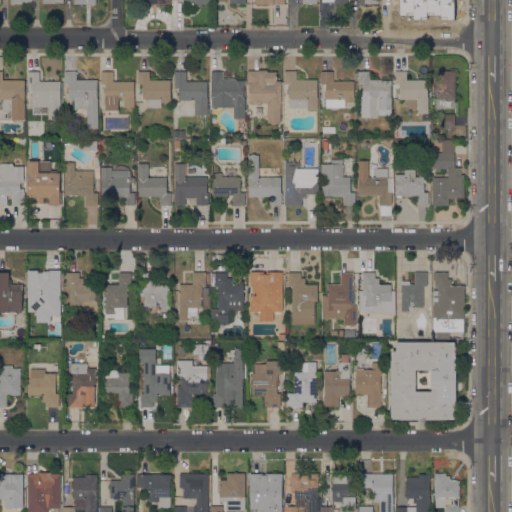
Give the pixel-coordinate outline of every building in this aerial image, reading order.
[(450,0),(450,2),(449,2),(450,13),(429,14),(429,1),(422,2),(422,0),(450,0)] [(267,103),(266,103),(264,102),(262,102),(261,103),(260,104),(257,104),(256,104),(255,102),(255,101),(248,101),(248,92),(247,92),(247,80),(247,70),(252,70),(257,70),(257,69),(265,69),(267,69),(267,71),(275,71),(275,77),(276,77),(276,80),(281,80),(281,81),(281,103),(280,103),(280,122),(267,122),(267,103)] [(65,102),(65,86),(62,86),(62,72),(64,72),(64,70),(69,70),(77,70),(77,79),(97,79),(97,97),(98,97),(98,128),(95,128),(95,129),(85,129),(85,111),(73,111),(73,102),(65,102)] [(317,79),(317,82),(317,97),(318,109),(307,109),(307,107),(289,108),(289,83),(284,83),(284,82),(284,71),(289,71),(295,70),(296,70),(296,79),(305,79),(306,79),(307,79),(317,79)] [(455,99),(439,99),(439,98),(437,98),(437,92),(433,92),(433,78),(438,78),(438,76),(439,76),(439,70),(455,70),(455,99)] [(23,119),(23,122),(10,122),(10,110),(3,110),(3,101),(0,101),(0,71),(3,71),(3,79),(25,79),(25,119),(23,119)] [(40,81),(61,81),(61,102),(60,102),(60,104),(49,104),(49,101),(31,101),(31,85),(27,85),(27,74),(28,74),(28,71),(33,71),(40,71),(40,81)] [(124,99),(118,99),(118,110),(105,110),(105,83),(101,83),(101,71),(107,71),(113,71),(113,81),(114,81),(116,81),(133,81),(133,82),(133,106),(124,106),(124,99)] [(138,72),(138,71),(143,71),(149,71),(149,79),(159,79),(170,79),(170,97),(171,97),(171,102),(160,102),(160,99),(142,99),(142,84),(137,84),(136,72),(138,72)] [(175,90),(173,90),(173,72),(174,72),(174,71),(187,71),(187,81),(207,81),(207,83),(207,97),(208,97),(208,106),(208,114),(205,114),(205,117),(193,117),(193,102),(176,102),(176,92),(175,92),(175,90)] [(236,80),(245,80),(245,84),(244,84),(244,98),(245,98),(245,119),(233,119),(233,107),(211,107),(211,106),(211,82),(210,71),(215,71),(223,71),(223,78),(235,78),(236,80)] [(333,81),(335,81),(354,81),(354,82),(355,102),(345,102),(345,107),(326,107),(326,91),(324,91),(324,89),(326,89),(326,87),(324,87),(324,84),(321,84),(321,82),(321,71),(322,71),(326,71),(333,71),(333,81)] [(392,79),(391,109),(390,109),(390,115),(378,115),(378,117),(361,117),(361,96),(362,96),(362,84),(358,84),(358,82),(358,71),(364,71),(370,71),(370,79),(392,79)] [(428,79),(428,96),(428,113),(418,113),(417,108),(406,108),(406,99),(399,99),(399,84),(395,84),(395,71),(400,71),(407,71),(407,79),(416,79),(428,79)] [(455,114),(455,125),(455,126),(452,126),(442,126),(441,114),(455,114)] [(466,127),(466,137),(454,137),(454,127),(466,127)] [(433,168),(433,152),(441,152),(442,151),(442,139),(454,139),(454,153),(455,167),(461,167),(461,174),(464,174),(464,198),(447,198),(448,205),(446,205),(432,205),(432,182),(432,177),(448,177),(447,169),(441,169),(441,172),(435,172),(435,169),(433,169),(433,168)] [(79,148),(79,141),(97,141),(97,150),(94,150),(94,151),(90,151),(90,150),(82,150),(79,148)] [(282,192),(282,205),(270,205),(270,196),(248,196),(249,178),(248,178),(248,155),(259,155),(259,176),(281,177),(281,192),(282,192)] [(351,176),(350,192),(355,192),(355,205),(343,205),(343,196),(331,196),(331,195),(321,195),(322,178),(321,178),(321,163),(331,164),(331,159),(342,159),(342,164),(343,164),(343,176),(351,176)] [(40,160),(40,172),(53,172),(53,170),(59,170),(59,172),(62,172),(62,205),(59,205),(59,206),(49,206),(49,199),(45,199),(45,203),(38,203),(38,199),(26,199),(26,162),(29,162),(29,160),(40,160)] [(380,207),(378,207),(378,197),(357,197),(357,176),(358,176),(358,173),(358,160),(368,160),(368,173),(368,176),(371,176),(371,168),(388,168),(388,177),(387,188),(389,188),(389,192),(392,192),(392,203),(392,205),(391,205),(391,207),(391,216),(380,215),(380,207)] [(292,161),(292,165),(297,165),(297,168),(303,168),(303,171),(317,171),(317,180),(318,180),(318,194),(306,194),(306,198),(302,198),(302,205),(285,205),(284,161),(292,161)] [(75,162),(75,170),(94,170),(94,192),(98,192),(98,205),(96,205),(96,207),(83,206),(84,197),(63,197),(64,163),(64,162),(75,162)] [(0,163),(12,163),(13,163),(14,166),(23,166),(24,166),(23,177),(24,177),(24,182),(23,182),(22,182),(22,183),(21,183),(21,184),(24,184),(23,188),(24,188),(24,192),(25,192),(25,205),(12,205),(12,195),(7,195),(7,206),(0,206),(0,163)] [(170,205),(170,206),(159,206),(159,198),(137,198),(136,166),(138,166),(138,163),(148,163),(148,177),(167,177),(166,192),(171,192),(171,205),(170,205)] [(184,205),(184,206),(173,207),(173,164),(174,164),(174,163),(185,163),(185,164),(186,164),(186,176),(203,176),(203,192),(208,192),(208,194),(210,194),(210,204),(207,204),(207,206),(196,206),(195,205),(184,205)] [(101,167),(112,167),(112,170),(115,166),(118,165),(120,165),(123,165),(125,165),(128,167),(130,170),(132,175),(132,177),(135,177),(135,183),(130,183),(130,192),(135,192),(135,204),(134,204),(134,206),(123,206),(123,205),(123,196),(101,197),(100,167),(101,167)] [(222,177),(222,172),(211,172),(211,195),(233,195),(233,204),(245,204),(245,192),(240,192),(240,177),(236,177),(236,169),(224,169),(224,177),(222,177)] [(404,174),(404,170),(405,170),(405,169),(415,169),(415,175),(424,175),(424,192),(428,192),(428,205),(416,205),(416,197),(401,196),(401,197),(396,197),(396,196),(395,196),(395,185),(396,185),(396,178),(395,178),(395,175),(395,174),(404,174)] [(170,284),(170,311),(161,311),(161,309),(158,309),(158,306),(155,306),(155,305),(154,305),(144,306),(144,296),(140,296),(139,296),(139,272),(153,271),(153,277),(156,277),(156,278),(157,278),(157,284),(163,284),(169,284),(170,284)] [(256,313),(256,311),(249,311),(250,294),(253,294),(253,286),(249,286),(249,271),(263,271),(263,274),(267,274),(267,272),(282,272),(282,312),(273,312),(273,321),(258,321),(258,313),(256,313)] [(411,284),(414,284),(414,272),(427,271),(427,285),(427,286),(423,286),(423,290),(423,307),(417,307),(414,307),(414,311),(412,311),(401,311),(401,310),(400,284),(401,284),(401,281),(410,281),(410,284),(411,284)] [(463,285),(464,285),(464,319),(463,319),(463,338),(436,338),(436,331),(433,331),(433,305),(437,305),(437,301),(433,301),(433,296),(437,297),(438,286),(435,286),(434,286),(434,276),(433,276),(433,274),(434,274),(434,271),(447,272),(447,279),(451,279),(451,280),(451,285),(463,285)] [(0,272),(9,272),(9,278),(10,278),(10,284),(22,284),(22,312),(15,312),(15,314),(11,314),(11,312),(0,312),(0,272)] [(45,272),(57,272),(57,286),(53,286),(53,297),(57,297),(57,307),(52,307),(52,314),(40,315),(40,312),(36,312),(36,311),(31,311),(31,284),(45,284),(45,272)] [(79,272),(79,277),(83,277),(83,284),(96,284),(96,298),(97,298),(97,311),(81,311),(81,306),(70,306),(70,286),(66,286),(66,272),(79,272)] [(105,284),(119,284),(119,272),(131,272),(131,284),(131,286),(127,286),(127,307),(126,307),(124,307),(123,319),(114,319),(114,317),(105,317),(105,313),(105,284)] [(201,306),(201,307),(202,307),(202,314),(198,314),(198,315),(189,315),(189,317),(187,317),(187,320),(187,321),(179,321),(178,284),(192,284),(192,272),(193,272),(198,272),(205,272),(205,280),(210,280),(210,285),(205,285),(205,286),(201,286),(201,288),(201,306)] [(210,320),(210,308),(218,308),(218,286),(215,286),(215,272),(227,272),(227,278),(231,278),(231,284),(243,284),(243,301),(242,301),(242,310),(229,310),(229,314),(228,314),(228,324),(223,324),(223,328),(218,328),(218,320),(210,320)] [(292,286),(289,286),(289,272),(301,272),(301,278),(305,278),(305,284),(317,284),(317,301),(315,301),(315,318),(301,318),(301,317),(292,317),(292,286)] [(355,325),(353,325),(344,325),(344,318),(334,318),(322,318),(321,295),(327,295),(327,284),(329,284),(340,284),(340,272),(341,272),(346,272),(352,272),(353,272),(353,284),(354,284),(354,305),(356,305),(356,306),(356,325),(355,325)] [(362,293),(362,272),(367,272),(375,272),(375,276),(375,277),(379,277),(379,284),(391,284),(391,285),(392,285),(392,290),(391,290),(391,292),(392,292),(392,295),(391,295),(391,297),(391,298),(392,298),(392,302),(388,302),(388,301),(387,301),(387,302),(385,302),(385,301),(383,301),(383,313),(366,313),(366,306),(365,306),(365,300),(366,300),(366,293),(362,293)] [(344,329),(344,337),(355,337),(355,330),(344,329)] [(277,341),(285,341),(285,350),(278,350),(277,341)] [(429,420),(429,419),(400,419),(392,419),(392,417),(391,417),(391,416),(390,416),(390,405),(391,405),(391,361),(391,351),(396,351),(396,341),(446,341),(446,342),(454,342),(454,346),(456,346),(456,380),(458,380),(458,390),(456,390),(456,415),(454,415),(454,419),(447,419),(447,420),(429,420)] [(144,365),(139,365),(139,349),(155,349),(155,372),(170,372),(170,395),(158,395),(158,401),(153,401),(153,407),(141,407),(141,393),(144,393),(144,365)] [(242,395),(229,395),(229,407),(212,407),(212,393),(216,393),(216,372),(216,357),(234,357),(234,359),(242,359),(242,395)] [(177,385),(181,385),(181,376),(177,376),(177,360),(192,360),(192,365),(207,365),(207,395),(194,395),(194,407),(177,407),(177,385)] [(264,406),(264,395),(252,395),(252,373),(254,373),(254,364),(266,364),(266,360),(282,360),(282,374),(277,374),(277,393),(280,393),(280,406),(264,406)] [(292,372),(285,372),(285,361),(297,362),(297,367),(292,367),(292,372)] [(316,402),(302,402),(302,407),(285,407),(285,393),(294,393),(294,372),(302,372),(302,362),(307,362),(316,362),(316,402)] [(349,395),(337,395),(337,407),(323,407),(323,395),(324,395),(324,377),(324,371),(338,371),(338,370),(336,370),(336,366),(338,366),(338,362),(349,362),(349,395)] [(381,406),(381,407),(367,407),(367,406),(355,406),(355,395),(367,395),(367,394),(355,394),(355,369),(371,369),(371,362),(381,362),(381,392),(383,392),(386,392),(386,406),(383,406),(381,406)] [(95,368),(95,384),(94,384),(94,406),(84,406),(84,405),(81,405),(81,407),(68,407),(68,393),(72,393),(72,373),(70,373),(70,363),(87,363),(87,368),(95,368)] [(0,364),(12,364),(12,368),(20,368),(20,395),(7,395),(7,407),(0,407),(0,364)] [(58,373),(58,408),(46,408),(47,401),(42,401),(42,395),(30,395),(31,368),(45,369),(45,373),(58,373)] [(119,370),(119,372),(130,373),(129,393),(133,393),(133,406),(120,406),(121,401),(116,401),(116,395),(104,395),(104,370),(119,370)] [(282,497),(281,497),(281,503),(269,503),(269,502),(268,502),(268,504),(250,504),(250,497),(249,497),(250,474),(261,474),(261,470),(272,471),(272,473),(282,473),(282,497)] [(321,511),(306,511),(307,507),(304,507),(304,499),(299,499),(299,498),(295,498),(295,490),(290,490),(291,475),(296,472),(302,472),(308,475),(319,476),(318,498),(321,498),(321,511)] [(28,511),(28,473),(60,473),(60,497),(61,497),(61,509),(49,509),(49,511),(28,511)] [(179,477),(179,473),(208,473),(208,511),(193,511),(193,506),(196,506),(196,499),(183,499),(183,489),(179,489),(179,477)] [(219,483),(219,479),(225,480),(225,475),(227,475),(227,473),(245,473),(245,510),(225,510),(225,501),(219,501),(219,499),(217,499),(217,483),(219,483)] [(379,511),(379,503),(376,503),(376,501),(372,501),(372,487),(362,487),(362,473),(392,473),(392,496),(393,496),(393,511),(379,511)] [(445,511),(445,507),(435,507),(435,497),(434,473),(445,473),(445,476),(449,476),(449,478),(450,478),(450,480),(459,480),(459,493),(460,493),(460,496),(459,496),(459,497),(445,497),(445,506),(458,505),(458,511),(445,511)] [(23,508),(5,508),(5,499),(1,499),(1,498),(0,498),(0,474),(23,474),(23,508)] [(97,474),(97,480),(96,480),(96,498),(97,498),(97,511),(85,511),(85,508),(75,508),(75,498),(73,498),(73,477),(86,477),(86,474),(97,474)] [(120,480),(120,477),(123,477),(123,474),(134,474),(133,507),(134,507),(134,511),(123,511),(123,507),(123,498),(121,498),(121,499),(113,499),(113,498),(109,498),(110,480),(120,480)] [(170,508),(158,507),(158,502),(150,501),(150,500),(146,500),(146,488),(141,488),(141,487),(137,486),(137,474),(151,474),(171,474),(170,508)] [(332,474),(355,474),(355,508),(343,508),(343,501),(332,501),(332,474)] [(409,499),(409,498),(406,498),(406,476),(418,477),(418,474),(430,474),(430,480),(429,480),(429,498),(430,498),(430,511),(416,511),(416,503),(413,503),(413,499),(409,499)] [(99,498),(106,498),(106,479),(98,480),(99,498)]
